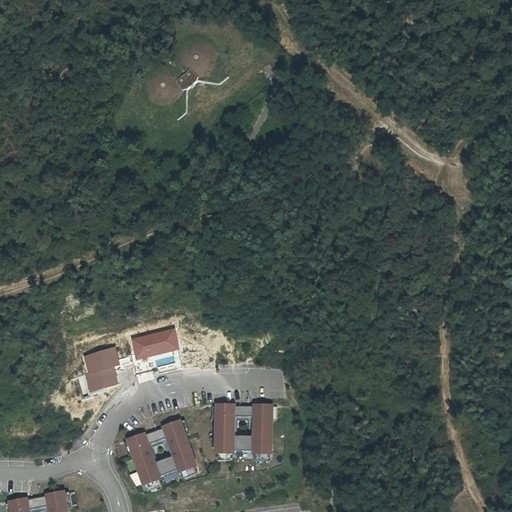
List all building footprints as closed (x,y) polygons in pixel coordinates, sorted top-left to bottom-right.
[(190,69),(174,80),(181,90),(197,78),(190,69)] [(175,328),(132,339),(136,361),(181,350),(175,328)] [(85,373),(90,392),(118,383),(114,366),(120,365),(116,347),(84,356),(89,372),(85,373)] [(239,405),(217,405),(217,456),(239,456),(239,405)] [(276,406),(254,405),(254,457),(276,457),(276,406)] [(184,421),(164,428),(181,476),(201,469),(184,421)] [(148,434),(128,441),(146,490),(166,482),(148,434)] [(72,511),(69,491),(47,495),(50,511),(72,511)] [(33,511),(31,498),(9,502),(10,511),(33,511)]
